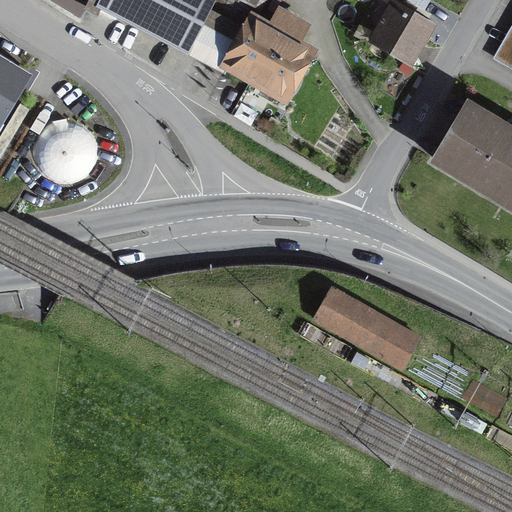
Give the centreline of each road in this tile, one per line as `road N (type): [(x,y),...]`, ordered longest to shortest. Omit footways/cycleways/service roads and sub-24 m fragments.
road 1 (residential): [(490,0),(351,236)]
road 2 (primary): [(511,314),(436,268),(351,236)]
road 3 (residential): [(142,111),(77,57),(0,11)]
road 4 (primary): [(351,236),(285,221),(205,225)]
road 5 (primary): [(142,111),(142,175),(114,241)]
road 6 (residential): [(205,225),(192,173),(142,111)]
